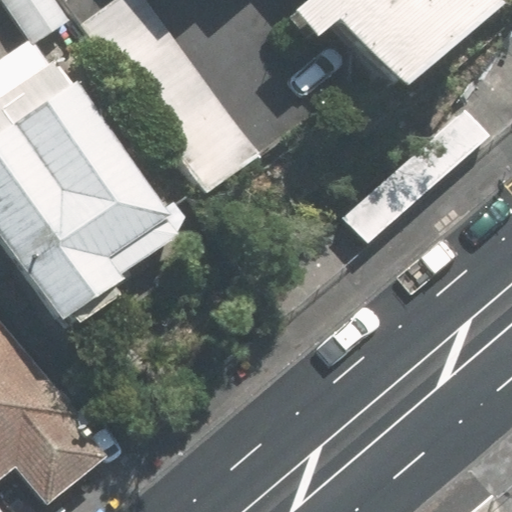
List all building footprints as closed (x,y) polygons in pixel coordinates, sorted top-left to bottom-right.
[(36,50),(69,28),(49,0),(0,0),(0,2),(27,42),(30,41),(36,50)] [(142,0),(112,0),(79,26),(212,195),(264,155),(142,0)] [(336,33),(407,103),(499,26),(477,0),(318,0),(289,27),(312,54),(336,33)] [(49,68),(36,50),(30,41),(27,42),(0,60),(0,215),(73,321),(132,281),(127,275),(181,238),(167,218),(172,215),(81,82),(72,88),(56,64),(49,68)] [(375,234),(475,140),(450,115),(351,208),(375,234)] [(48,505),(105,458),(76,421),(0,326),(0,481),(18,467),(48,505)]
